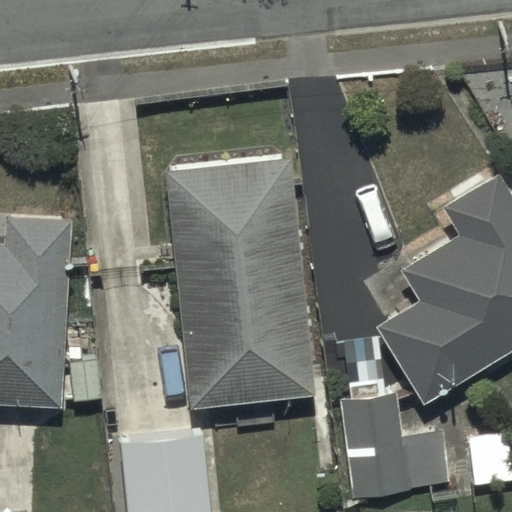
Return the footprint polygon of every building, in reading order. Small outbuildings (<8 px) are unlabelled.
[(137,266),(168,263),(175,327),(152,329),(158,382),(180,380),(182,401),(307,387),(282,151),(157,164),(166,246),(135,249),(137,266)] [(370,321),(419,398),(511,338),(511,201),(490,167),(437,201),(453,227),(396,264),(414,293),(370,321)] [(0,396),(53,399),(64,214),(0,210),(0,216),(0,396)] [(444,479),(443,473),(456,472),(453,450),(440,452),(436,426),(397,432),(390,385),(380,387),(378,371),(371,372),(365,332),(339,336),(345,373),(340,374),(343,394),(334,395),(349,494),(444,479)] [(205,511),(197,426),(113,434),(120,511),(205,511)] [(507,428),(464,432),(469,480),(511,476),(507,428)]
